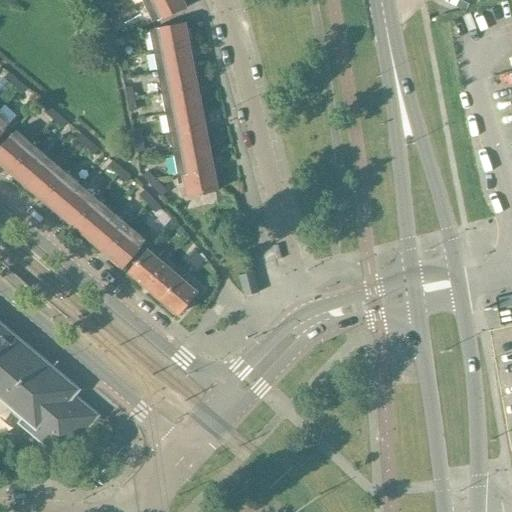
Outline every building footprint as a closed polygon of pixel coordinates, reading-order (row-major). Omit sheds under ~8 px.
[(179,0),(149,0),(143,3),(152,22),(158,20),(184,8),(179,0)] [(103,9),(96,12),(101,23),(108,19),(103,9)] [(108,19),(101,23),(106,33),(113,30),(108,19)] [(183,24),(155,29),(149,31),(153,52),(187,45),(183,24)] [(187,45),(153,52),(157,72),(191,66),(187,45)] [(114,48),(117,59),(124,57),(121,46),(114,48)] [(124,57),(117,59),(121,71),(128,69),(124,57)] [(191,66),(157,72),(161,93),(195,87),(191,66)] [(17,81),(8,73),(3,78),(13,86),(17,81)] [(26,88),(17,81),(13,86),(22,94),(26,88)] [(124,88),(127,99),(134,98),(132,87),(124,88)] [(195,87),(161,93),(165,114),(199,107),(195,87)] [(134,98),(127,99),(129,111),(136,110),(134,98)] [(43,112),(53,120),(57,114),(48,107),(43,112)] [(199,107),(165,114),(169,134),(203,128),(199,107)] [(66,122),(57,114),(53,120),(62,128),(66,122)] [(132,129),(135,141),(142,139),(140,128),(132,129)] [(203,128),(169,134),(173,155),(207,149),(203,128)] [(10,136),(0,147),(0,163),(9,171),(32,145),(15,131),(11,136),(10,136)] [(90,142),(80,134),(75,139),(85,147),(90,142)] [(142,139),(135,141),(137,153),(144,151),(142,139)] [(98,149),(90,142),(85,147),(94,155),(98,149)] [(32,145),(9,171),(25,185),(48,158),(32,145)] [(207,149),(173,155),(177,176),(184,175),(211,169),(207,149)] [(48,158),(25,185),(41,199),(64,172),(48,158)] [(121,169),(112,161),(107,166),(117,174),(121,169)] [(130,176),(121,169),(117,174),(126,182),(130,176)] [(211,169),(184,175),(188,196),(215,191),(211,169)] [(142,176),(150,185),(156,180),(147,171),(142,176)] [(64,172),(41,199),(57,212),(80,186),(64,172)] [(166,191),(156,180),(150,185),(161,196),(166,191)] [(80,186),(57,212),(73,226),(96,199),(80,186)] [(152,199),(144,190),(139,195),(147,204),(152,199)] [(238,216),(233,197),(233,195),(217,195),(216,216),(238,216)] [(96,199),(73,226),(89,239),(112,213),(96,199)] [(160,207),(152,199),(147,204),(155,212),(160,207)] [(112,213),(89,239),(105,253),(128,226),(112,213)] [(168,234),(175,227),(169,222),(163,230),(168,234)] [(128,226),(105,253),(122,267),(145,241),(128,226)] [(128,272),(146,288),(164,266),(146,251),(128,272)] [(193,252),(187,259),(192,264),(199,256),(193,252)] [(199,256),(192,264),(197,268),(203,260),(199,256)] [(164,266),(146,288),(163,302),(180,279),(164,266)] [(239,276),(244,296),(258,292),(253,272),(239,276)] [(180,279),(163,302),(178,315),(196,293),(180,279)] [(511,305),(511,295),(497,298),(499,308),(511,305)] [(60,455),(63,458),(65,456),(62,454),(93,418),(95,420),(97,418),(70,396),(75,390),(0,326),(0,395),(64,450),(60,455)]
